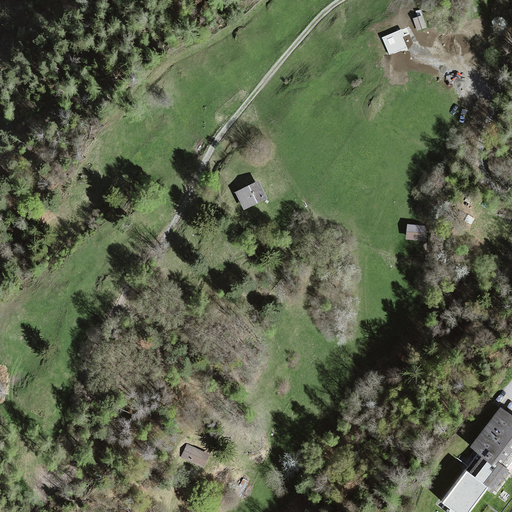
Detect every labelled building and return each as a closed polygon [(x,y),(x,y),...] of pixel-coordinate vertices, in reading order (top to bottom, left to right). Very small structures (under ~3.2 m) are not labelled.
[(390,52),(408,43),(400,26),(382,34),(390,52)] [(255,182),(233,193),(243,211),(264,201),(255,182)] [(428,238),(429,223),(407,222),(406,237),(428,238)] [(472,454),(433,504),(443,511),(475,511),(511,466),(511,417),(494,403),(460,445),(472,454)] [(183,446),(178,458),(198,465),(203,454),(183,446)]
